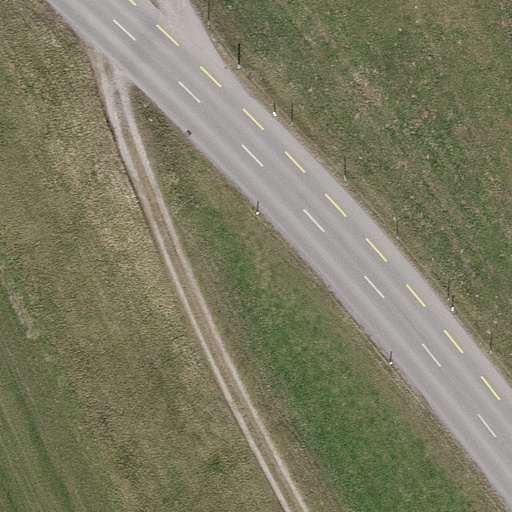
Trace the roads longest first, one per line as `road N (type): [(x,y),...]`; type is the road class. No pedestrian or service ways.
road 1 (tertiary): [(511,449),(233,135),(93,0)]
road 2 (track): [(301,511),(259,439),(97,3)]
road 3 (track): [(164,0),(233,135)]
